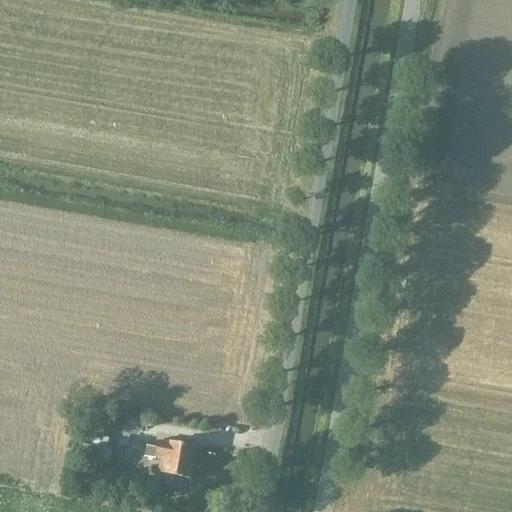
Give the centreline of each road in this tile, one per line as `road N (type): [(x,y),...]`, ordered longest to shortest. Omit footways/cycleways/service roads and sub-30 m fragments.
road 1 (unclassified): [(320,511),(411,0)]
road 2 (unclassified): [(348,0),(258,511)]
